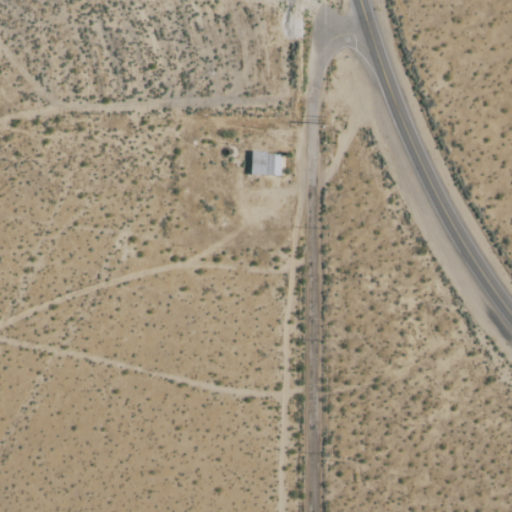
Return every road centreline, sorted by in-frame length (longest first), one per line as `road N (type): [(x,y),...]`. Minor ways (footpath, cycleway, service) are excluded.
road 1 (residential): [(313,511),(314,64),(326,43),(360,24)]
road 2 (secondary): [(511,312),(427,181),(355,0)]
